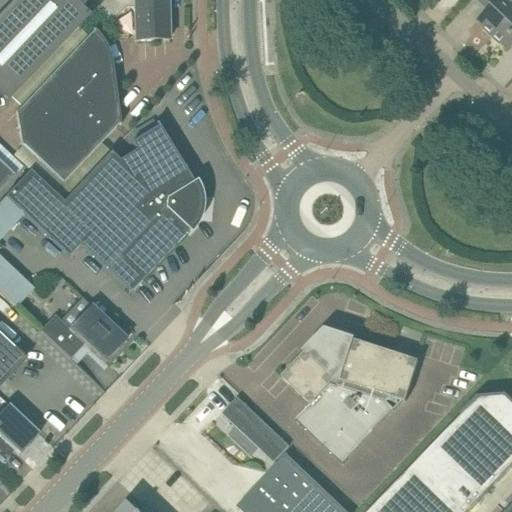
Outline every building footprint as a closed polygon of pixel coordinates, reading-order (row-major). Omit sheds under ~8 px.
[(12,0),(0,13),(0,94),(7,102),(91,15),(82,6),(88,0),(12,0)] [(103,0),(96,8),(99,10),(111,23),(127,8),(134,8),(135,41),(169,40),(167,0),(103,0)] [(493,36),(511,15),(511,0),(486,0),(492,5),(477,21),(493,36)] [(511,15),(493,36),(509,51),(511,47),(511,15)] [(111,62),(105,43),(95,31),(16,113),(21,144),(63,184),(119,125),(119,127),(120,126),(111,62)] [(30,172),(6,199),(69,258),(80,245),(130,292),(127,296),(128,296),(188,232),(190,231),(187,228),(190,225),(192,221),(194,217),(196,212),(201,213),(201,204),(196,204),(196,199),(195,194),(193,190),(191,186),(194,184),(194,183),(157,124),(156,124),(158,127),(131,143),(136,151),(119,161),(110,152),(63,203),(30,172)] [(0,191),(15,176),(0,162),(0,191)] [(55,316),(40,331),(70,360),(84,345),(104,364),(127,340),(91,306),(69,329),(55,316)] [(0,387),(26,360),(0,335),(0,387)] [(335,338),(333,338),(330,338),(328,339),(326,339),(324,340),(322,341),(320,342),(317,340),(316,341),(319,343),(308,354),(306,352),(282,377),(310,404),(295,420),(343,465),(403,401),(406,402),(419,362),(351,340),(350,343),(336,339),(337,336),(336,335),(335,338)] [(272,464),(287,445),(235,396),(220,412),(272,464)] [(478,399),(369,511),(468,511),(511,467),(511,403),(505,397),(478,399)] [(0,438),(18,456),(39,434),(9,405),(0,414),(0,438)] [(346,511),(342,508),(287,456),(288,455),(287,455),(237,508),(237,509),(238,508),(241,511),(346,511)] [(147,511),(146,510),(144,511),(137,511),(128,503),(119,511),(147,511)]
